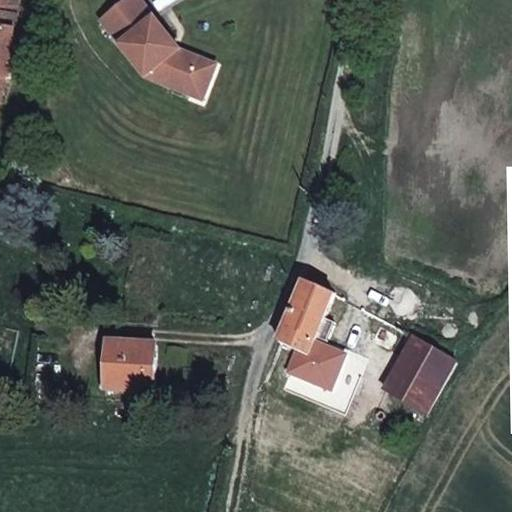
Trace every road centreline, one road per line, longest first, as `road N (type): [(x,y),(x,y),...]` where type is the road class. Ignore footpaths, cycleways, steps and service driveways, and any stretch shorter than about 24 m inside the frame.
road 1 (residential): [(371,0),(300,263),(260,338)]
road 2 (track): [(260,338),(227,511)]
